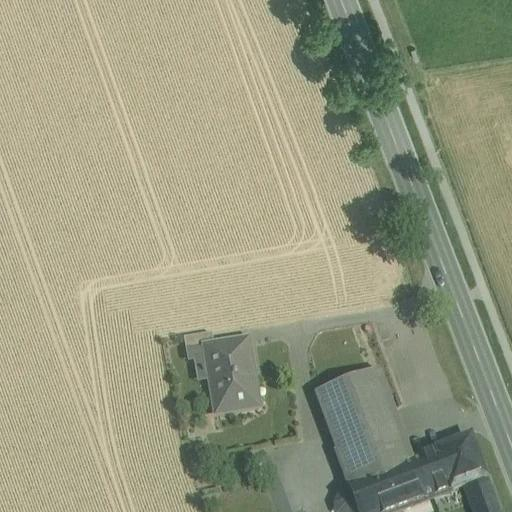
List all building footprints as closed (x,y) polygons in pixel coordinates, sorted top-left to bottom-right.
[(218,349),(190,354),(193,368),(213,365),(212,363),(221,362),(220,362),(218,349)] [(254,356),(220,362),(221,362),(212,363),(213,365),(223,430),(265,423),(254,356)] [(381,373),(317,397),(338,454),(337,454),(349,485),(348,485),(349,487),(349,488),(413,464),(414,464),(395,411),(381,373)] [(414,464),(413,464),(428,503),(451,494),(465,489),(486,481),(471,442),(414,464)] [(413,464),(349,488),(349,487),(345,488),(340,499),(342,504),(336,506),(338,511),(404,511),(428,503),(413,464)] [(497,511),(486,481),(465,489),(473,509),(474,511),(497,511)] [(465,489),(451,494),(458,511),(464,511),(473,509),(465,489)]
